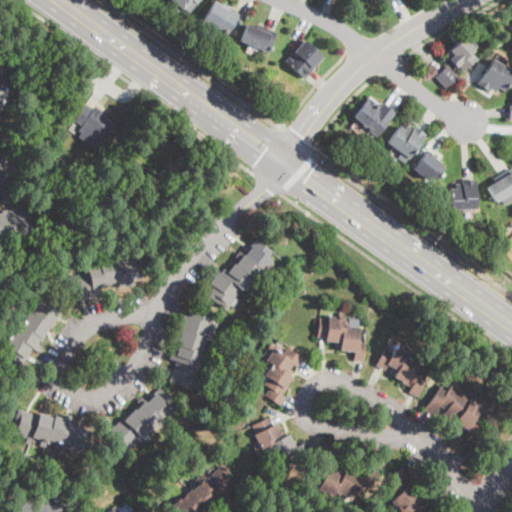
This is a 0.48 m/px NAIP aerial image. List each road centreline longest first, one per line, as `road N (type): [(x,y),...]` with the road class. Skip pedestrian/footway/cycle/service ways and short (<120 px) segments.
road 1 (primary): [(59,0),(511,324)]
road 2 (residential): [(157,309),(110,318),(77,340),(61,373),(66,388),(94,399),(115,388),(136,364),(167,289),(225,219)]
road 3 (tertiary): [(282,161),(354,70),(465,0)]
road 4 (residential): [(486,504),(437,447),(321,396)]
